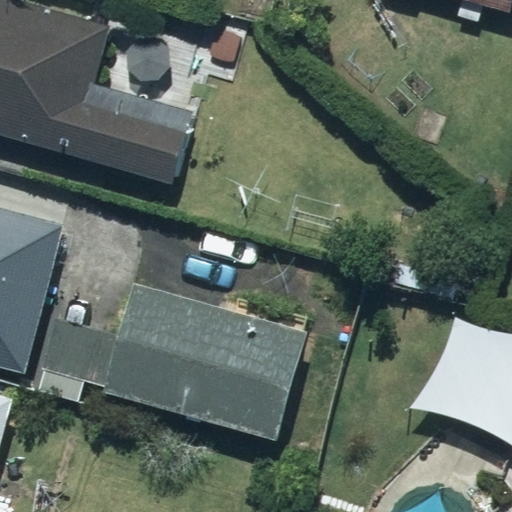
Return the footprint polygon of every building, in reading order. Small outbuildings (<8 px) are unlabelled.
[(131,32),(30,0),(0,0),(0,125),(180,184),(206,107),(116,78),(131,32)] [(0,198),(0,358),(41,370),(82,220),(0,198)] [(138,329),(71,311),(57,364),(295,426),(321,324),(151,279),(138,329)] [(434,390),(418,407),(435,403),(456,407),(482,417),(511,428),(511,325),(490,319),(468,311),(463,336),(448,365),(434,390)] [(0,502),(32,396),(0,386),(0,502)] [(459,511),(451,502),(448,487),(434,499),(415,509),(400,511),(459,511)]
